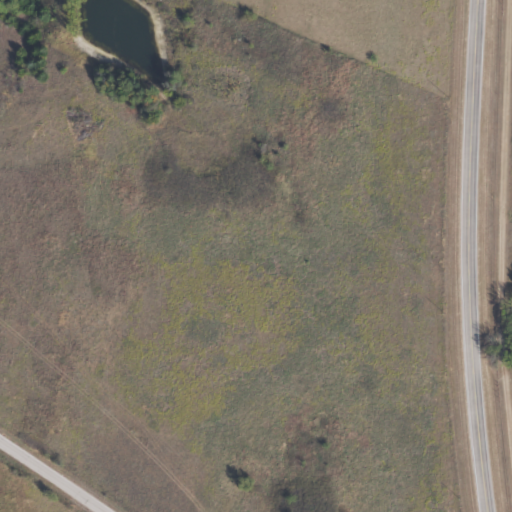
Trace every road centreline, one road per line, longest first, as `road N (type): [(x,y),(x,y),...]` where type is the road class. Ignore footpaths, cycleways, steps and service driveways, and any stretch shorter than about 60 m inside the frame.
road 1 (secondary): [(479,0),(472,305),(489,511)]
road 2 (residential): [(107,511),(0,441)]
